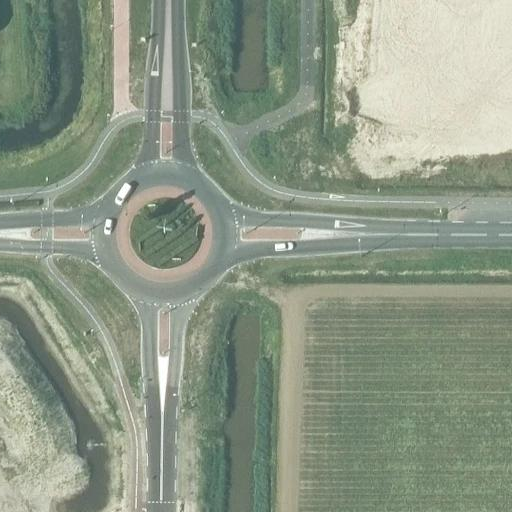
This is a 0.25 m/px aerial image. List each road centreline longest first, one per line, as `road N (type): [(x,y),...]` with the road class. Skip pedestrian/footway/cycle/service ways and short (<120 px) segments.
road 1 (primary): [(218,258),(252,249),(437,242),(452,234)]
road 2 (primary): [(452,234),(219,212)]
road 3 (secondary): [(187,178),(177,0)]
road 4 (secondary): [(158,0),(142,177)]
road 5 (unclassified): [(138,289),(151,397),(161,412)]
road 6 (unclassified): [(161,412),(185,290)]
